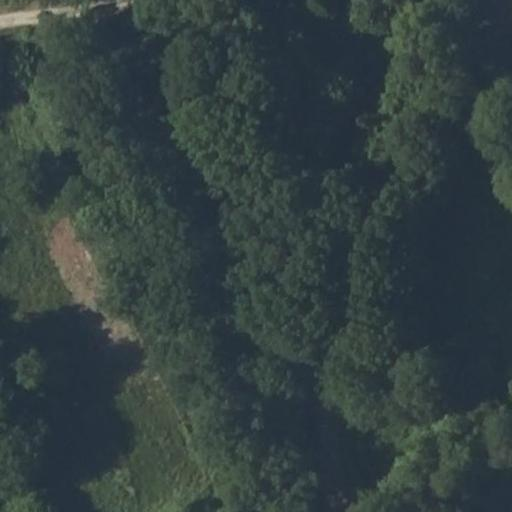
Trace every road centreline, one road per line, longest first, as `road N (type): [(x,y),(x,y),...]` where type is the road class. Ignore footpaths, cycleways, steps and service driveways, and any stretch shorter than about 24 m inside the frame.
road 1 (unclassified): [(495,0),(383,192),(368,237),(339,345),(331,478),(339,511)]
road 2 (track): [(121,0),(0,23)]
